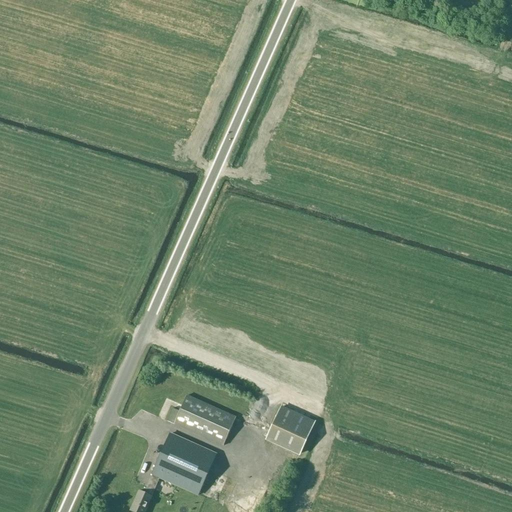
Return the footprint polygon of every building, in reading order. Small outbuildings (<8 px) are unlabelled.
[(165,395),(147,388),(144,395),(163,402),(165,395)] [(223,446),(235,417),(186,396),(179,412),(172,409),(166,421),(223,446)] [(315,423),(280,407),(266,438),(301,454),(315,423)] [(198,495),(216,455),(169,434),(151,475),(152,475),(144,493),(139,491),(130,511),(132,511),(144,511),(152,497),(151,497),(159,478),(198,495)] [(272,456),(247,446),(241,461),(268,472),(271,465),(269,464),(272,456)]
